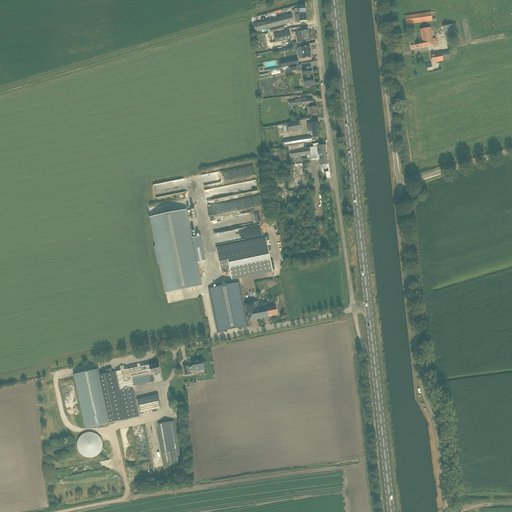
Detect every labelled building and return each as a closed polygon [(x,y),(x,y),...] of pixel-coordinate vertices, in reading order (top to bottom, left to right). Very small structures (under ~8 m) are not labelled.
[(299,14),(296,15),(296,18),(299,17),(300,22),(307,21),(306,13),(306,9),(298,9),(299,14)] [(268,14),(270,20),(253,24),(255,32),(293,22),(291,14),(283,16),(281,10),(268,14)] [(410,16),(405,16),(406,24),(411,24),(432,20),(431,12),(410,16)] [(442,27),(446,44),(460,41),(456,24),(442,27)] [(415,42),(410,43),(411,50),(434,45),(433,41),(436,40),(435,38),(433,38),(431,28),(420,30),(422,40),(415,42)] [(290,31),(274,35),(275,43),(291,39),(290,31)] [(298,34),(296,34),(297,43),(303,42),(303,39),(304,39),(309,38),(308,31),(303,31),(297,32),(298,34)] [(301,47),(302,59),(311,58),(310,53),(311,53),(311,51),(310,51),(310,46),(301,47)] [(442,53),(431,55),(432,60),(431,60),(431,61),(432,61),(432,63),(436,62),(436,64),(439,63),(438,62),(443,61),(442,53)] [(282,68),(299,64),(298,58),(280,61),(282,68)] [(310,87),(310,86),(313,85),(314,85),(313,77),(312,77),(311,74),(312,74),(311,69),(303,70),(304,75),(304,78),(305,86),(306,86),(306,87),(310,87)] [(289,102),(289,106),(309,104),(310,108),(309,108),(310,116),(317,115),(316,107),(314,107),(313,103),(313,99),(306,100),(306,98),(295,100),(296,101),(289,102)] [(299,121),(287,123),(289,132),(301,130),(299,121)] [(319,130),(318,123),(311,123),(311,124),(307,124),(308,133),(312,132),(313,137),(318,137),(317,130),(319,130)] [(292,139),(290,140),(291,145),(304,144),(304,143),(312,142),(312,136),(292,139)] [(313,147),(305,148),(304,144),(291,145),(291,146),(288,146),(291,163),(302,161),(302,163),(310,162),(309,161),(317,160),(318,162),(320,161),(321,165),(328,164),(327,160),(325,145),(319,146),(319,143),(313,144),(313,147)] [(249,176),(255,175),(253,166),(242,169),(243,173),(245,172),(246,175),(248,175),(249,176)] [(209,180),(209,175),(200,175),(200,185),(210,184),(210,180),(209,180)] [(188,178),(153,185),(155,198),(190,191),(188,178)] [(239,199),(240,209),(260,206),(259,196),(239,199)] [(156,247),(154,247),(158,264),(160,263),(166,293),(201,286),(196,262),(205,260),(200,236),(192,238),(186,210),(150,217),(156,247)] [(210,216),(211,219),(235,215),(235,211),(210,216)] [(272,271),(266,238),(216,248),(219,262),(220,269),(229,267),(232,279),(268,272),(272,271)] [(246,317),(248,317),(249,321),(277,315),(275,305),(268,307),(267,303),(259,304),(258,301),(254,302),(245,303),(243,304),(239,282),(209,288),(218,332),(248,326),(246,317)] [(189,366),(184,367),(185,375),(190,374),(189,372),(196,371),(204,369),(204,366),(205,366),(206,364),(206,363),(205,362),(203,362),(203,359),(199,360),(198,361),(196,361),(191,361),(192,367),(189,367),(189,366)] [(106,370),(107,373),(100,375),(98,369),(74,374),(86,428),(138,417),(132,387),(134,386),(154,382),(152,375),(160,373),(158,363),(115,372),(112,372),(111,369),(106,370)] [(140,413),(161,408),(158,395),(137,400),(140,413)] [(181,463),(174,421),(158,424),(165,466),(181,463)] [(77,444),(77,445),(77,446),(77,447),(77,448),(77,449),(78,450),(78,451),(79,452),(79,453),(80,454),(81,454),(81,455),(82,456),(83,456),(84,457),(85,457),(86,457),(87,458),(88,458),(89,458),(90,458),(91,458),(92,458),(93,458),(94,457),(95,457),(96,456),(97,456),(97,455),(98,455),(99,454),(100,453),(101,452),(101,451),(101,450),(102,449),(102,448),(102,447),(102,446),(102,445),(102,444),(102,443),(102,442),(102,441),(101,440),(101,439),(101,438),(100,438),(99,437),(99,436),(98,435),(97,435),(96,434),(95,434),(94,433),(93,433),(92,432),(91,432),(90,432),(89,432),(88,432),(87,433),(86,433),(85,433),(84,434),(83,434),(82,435),(81,435),(80,436),(80,437),(79,438),(79,439),(78,439),(78,440),(77,441),(77,442),(77,443),(77,444)]
